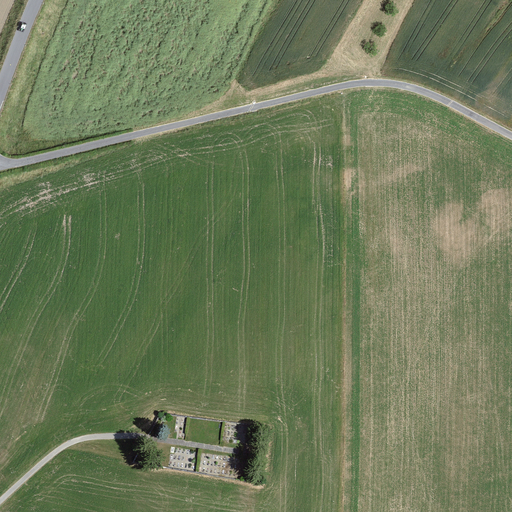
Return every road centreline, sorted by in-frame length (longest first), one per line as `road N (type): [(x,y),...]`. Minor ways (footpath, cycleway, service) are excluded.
road 1 (residential): [(511,136),(429,94),(383,83),(8,164)]
road 2 (residential): [(163,434),(77,440),(0,502)]
